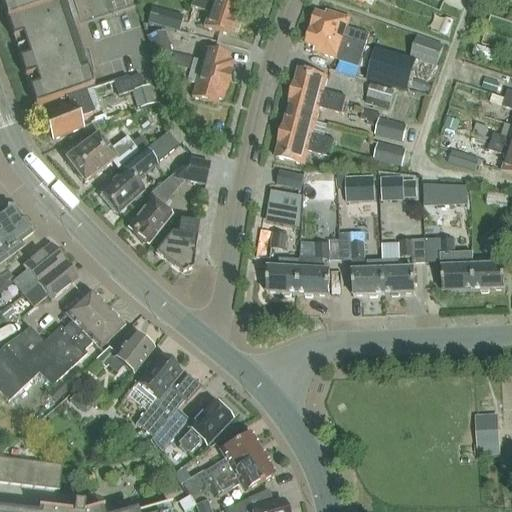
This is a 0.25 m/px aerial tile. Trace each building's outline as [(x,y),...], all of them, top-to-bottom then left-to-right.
[(9,8),(34,0),(0,0),(0,4),(2,11),(9,8)] [(80,72),(56,0),(34,0),(9,8),(12,18),(6,21),(12,40),(21,37),(28,58),(19,61),(35,108),(93,88),(87,69),(80,72)] [(240,11),(243,0),(214,0),(213,4),(207,2),(207,0),(194,0),(194,1),(240,17),(242,11),(240,11)] [(238,24),(240,17),(194,1),(191,10),(203,14),(204,10),(210,12),(204,29),(231,38),(236,23),(238,24)] [(178,34),(183,18),(152,9),(147,25),(178,34)] [(327,18),(319,15),(313,31),(367,48),(370,39),(348,32),(352,20),(329,13),(327,18)] [(164,31),(146,37),(153,60),(171,54),(164,31)] [(360,68),(367,48),(313,31),(308,46),(317,49),(316,54),(360,68)] [(411,60),(437,70),(445,48),(419,38),(411,60)] [(473,57),(492,64),(496,54),(476,47),(473,57)] [(191,73),(230,84),(233,75),(231,75),(234,64),(228,63),(230,57),(206,51),(202,63),(194,61),(191,73)] [(400,91),(408,60),(381,52),(378,62),(374,61),(368,82),(400,91)] [(181,82),(188,59),(175,55),(171,67),(164,65),(161,76),(181,82)] [(226,93),(228,93),(230,84),(191,73),(188,83),(197,86),(193,100),(217,107),(218,101),(223,103),(226,93)] [(348,100),(325,93),(329,80),(300,73),(294,95),(346,109),(348,100)] [(144,89),(140,77),(114,84),(118,98),(132,94),(137,112),(155,106),(149,87),(144,89)] [(485,81),(482,90),(496,94),(499,85),(485,81)] [(389,113),(395,92),(371,86),(362,122),(368,123),(367,127),(377,130),(382,111),(389,113)] [(82,131),(77,119),(94,113),(86,91),(65,99),(68,108),(43,118),(53,142),(82,131)] [(289,116),(317,124),(321,111),(343,117),(346,109),(294,95),(289,116)] [(503,109),(506,101),(496,98),(494,106),(503,109)] [(511,103),(506,101),(503,109),(511,112),(511,103)] [(314,136),(317,124),(289,116),(283,138),(334,151),(337,142),(314,136)] [(404,145),(408,128),(380,121),(376,137),(404,145)] [(446,131),(456,134),(459,126),(449,122),(446,131)] [(477,128),(473,137),(486,141),(489,132),(477,128)] [(172,132),(149,146),(159,162),(181,148),(172,132)] [(495,137),(492,145),(511,151),(511,144),(511,146),(505,144),(506,141),(495,137)] [(108,152),(97,138),(65,162),(83,186),(110,165),(115,172),(137,155),(125,139),(108,152)] [(283,138),(277,160),(306,168),(309,153),(332,160),(334,151),(283,138)] [(402,169),(407,153),(379,145),(374,162),(402,169)] [(511,151),(492,145),(490,153),(501,157),(502,153),(509,155),(503,173),(511,176),(511,151)] [(118,216),(144,193),(135,183),(156,164),(145,152),(129,166),(131,168),(100,196),(118,216)] [(454,154),(450,168),(476,176),(480,162),(454,154)] [(163,186),(174,194),(182,183),(205,188),(210,166),(191,161),(163,186)] [(302,192),(304,179),(281,175),(278,187),(302,192)] [(376,204),(375,178),(346,179),(347,205),(376,204)] [(403,178),(382,180),(383,204),(405,202),(405,200),(418,200),(417,182),(403,183),(403,178)] [(334,200),(334,182),(308,182),(308,200),(334,200)] [(163,210),(175,196),(163,186),(149,199),(152,201),(128,231),(148,247),(173,217),(163,210)] [(436,189),(438,209),(454,208),(453,189),(436,189)] [(272,194),(268,220),(300,225),(302,199),(272,194)] [(506,210),(508,198),(488,195),(486,207),(506,210)] [(19,244),(32,235),(21,220),(14,211),(7,210),(0,215),(0,295),(13,287),(10,283),(14,280),(8,271),(10,270),(5,262),(23,249),(19,244)] [(170,237),(155,257),(181,277),(182,278),(183,278),(185,279),(186,279),(187,278),(189,278),(190,277),(191,275),(191,274),(192,273),(196,240),(198,226),(185,224),(183,239),(170,237)] [(285,253),(287,237),(273,235),(271,251),(285,253)] [(340,237),(341,264),(353,264),(353,262),(366,261),(365,236),(340,237)] [(495,239),(493,251),(505,253),(508,240),(495,239)] [(475,294),(474,269),(472,269),(472,255),(454,256),(454,240),(442,241),(444,295),(475,294)] [(426,266),(425,241),(412,242),(412,266),(426,266)] [(426,266),(440,265),(439,241),(425,241),(426,266)] [(399,260),(411,260),(411,242),(398,242),(399,260)] [(315,246),(315,262),(330,262),(330,246),(315,246)] [(16,281),(27,294),(64,264),(50,247),(23,269),(26,273),(16,281)] [(268,295),(298,297),(299,273),(300,263),(280,262),(279,271),(270,271),(268,295)] [(300,263),(299,273),(298,297),(329,299),(331,275),(323,274),(324,263),(300,262),(300,263)] [(354,298),(385,297),(383,263),(365,264),(365,273),(353,273),(354,298)] [(415,272),(397,272),(397,263),(383,263),(385,297),(416,296),(415,272)] [(78,281),(64,264),(27,294),(37,306),(47,298),(51,303),(78,281)] [(506,268),(474,269),(475,294),(506,293),(506,268)] [(2,350),(0,352),(0,396),(9,406),(40,377),(107,311),(90,294),(66,318),(72,324),(63,333),(60,330),(44,345),(29,330),(2,350)] [(0,316),(5,322),(14,314),(9,307),(0,314),(0,316)] [(107,311),(40,377),(53,390),(87,357),(84,354),(93,346),(99,352),(124,328),(107,311)] [(133,336),(116,357),(108,350),(94,363),(113,379),(123,367),(133,376),(153,352),(133,336)] [(189,422),(178,410),(184,402),(187,405),(201,390),(187,378),(173,394),(167,390),(180,374),(159,357),(136,386),(136,387),(126,399),(145,414),(135,426),(154,440),(152,442),(162,453),(189,422)] [(48,396),(56,405),(69,392),(60,384),(48,396)] [(79,392),(69,403),(82,416),(92,404),(79,392)] [(206,448),(231,421),(227,418),(230,415),(219,405),(217,408),(213,404),(188,430),(190,433),(178,446),(189,456),(201,443),(206,448)] [(478,451),(501,449),(499,418),(476,419),(478,451)] [(191,499),(214,485),(262,456),(250,435),(219,453),(224,462),(203,474),(183,486),(191,499)] [(244,496),(275,478),(262,456),(214,485),(220,494),(216,496),(218,499),(239,487),(244,496)] [(0,485),(59,493),(62,468),(0,460),(0,485)] [(285,511),(282,502),(271,506),(267,493),(254,497),(238,506),(224,511),(285,511)] [(186,511),(188,511),(195,508),(189,497),(180,502),(186,511)]
